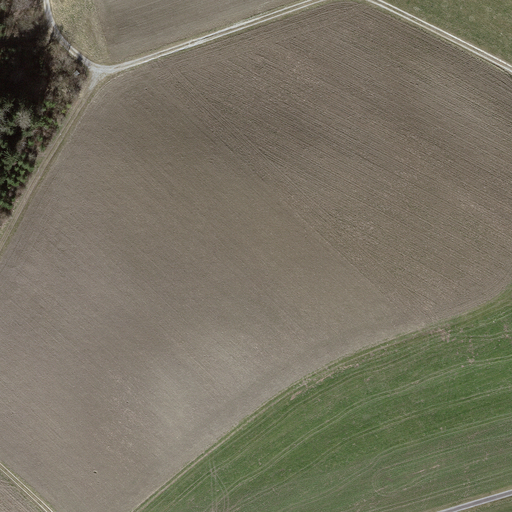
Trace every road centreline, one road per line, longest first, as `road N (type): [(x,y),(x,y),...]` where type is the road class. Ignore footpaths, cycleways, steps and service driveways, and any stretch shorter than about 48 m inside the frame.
road 1 (track): [(134,511),(268,400),(351,352),(447,324),(511,288)]
road 2 (track): [(46,0),(71,51),(102,73),(327,0)]
road 3 (track): [(102,73),(0,247)]
road 4 (track): [(368,0),(511,70)]
